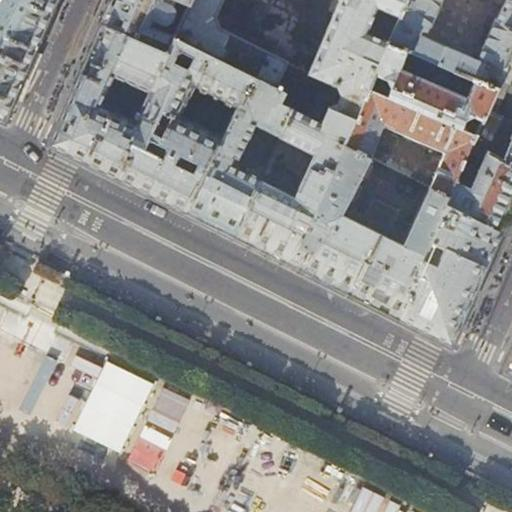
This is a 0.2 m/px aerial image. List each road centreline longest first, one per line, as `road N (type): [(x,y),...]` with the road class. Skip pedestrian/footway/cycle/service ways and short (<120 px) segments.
road 1 (residential): [(466,375),(17,151)]
road 2 (residential): [(17,151),(83,0)]
